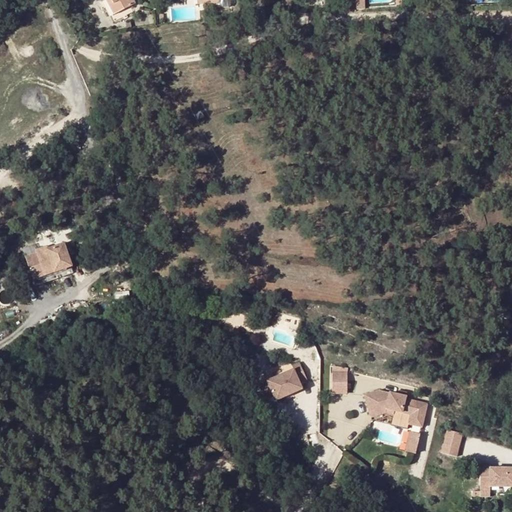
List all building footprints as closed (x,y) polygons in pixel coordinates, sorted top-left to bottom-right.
[(106,0),(114,14),(117,13),(110,0),(106,0)] [(110,0),(117,13),(135,3),(133,0),(110,0)] [(27,259),(32,273),(67,252),(65,246),(50,251),(49,248),(38,252),(39,255),(27,259)] [(67,252),(32,273),(35,281),(47,277),(49,283),(60,279),(58,273),(73,268),(67,252)] [(292,370),(257,385),(263,400),(272,396),(274,401),(301,390),(298,384),(306,381),(298,363),(290,366),(292,370)] [(346,373),(331,373),(331,393),(346,393),(346,373)] [(386,392),(370,395),(374,415),(390,412),(399,413),(409,416),(407,424),(420,428),(426,405),(411,402),(412,399),(386,392)] [(447,428),(441,453),(457,457),(464,432),(447,428)] [(418,435),(409,433),(404,452),(414,455),(418,435)] [(511,468),(504,469),(504,473),(499,473),(499,469),(489,469),(489,467),(479,467),(479,488),(489,488),(511,487),(511,468)] [(489,488),(479,488),(478,497),(489,498),(489,488)]
